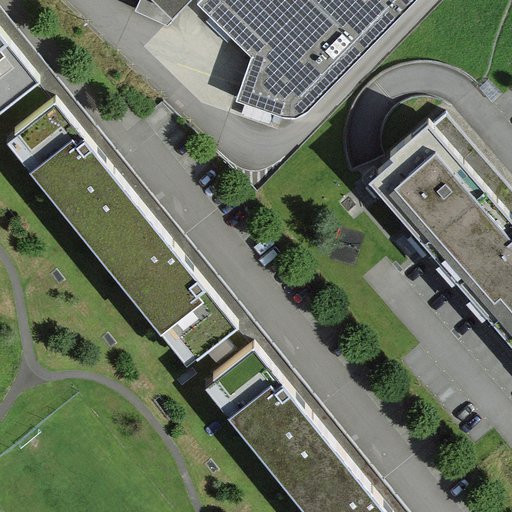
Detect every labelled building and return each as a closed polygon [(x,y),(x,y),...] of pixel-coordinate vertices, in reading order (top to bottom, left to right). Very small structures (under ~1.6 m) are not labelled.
[(414,0),(206,0),(257,49),(243,92),(289,109),(313,105),(414,0)] [(0,125),(5,132),(57,90),(0,19),(0,125)] [(115,257),(168,215),(144,186),(74,98),(21,140),(115,257)] [(246,101),(243,111),(273,122),(277,112),(246,101)] [(380,174),(439,243),(509,184),(449,115),(380,174)] [(511,187),(509,184),(439,243),(511,325),(511,324),(511,187)] [(168,215),(115,257),(209,373),(261,332),(190,243),(168,215)] [(307,500),(359,459),(335,430),(265,342),(213,384),(307,500)] [(359,459),(307,500),(316,511),(401,511),(381,486),(359,459)]
